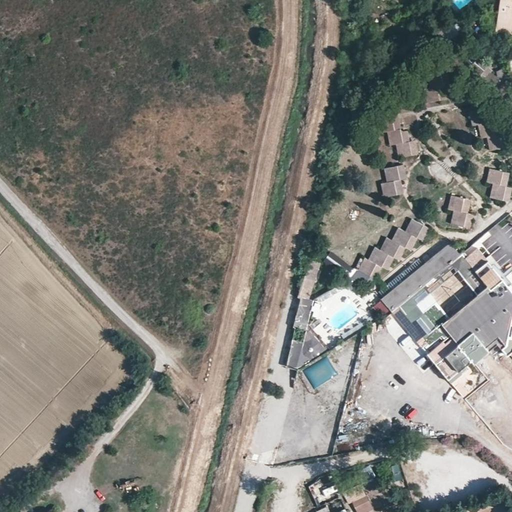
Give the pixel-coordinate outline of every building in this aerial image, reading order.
[(511,0),(501,0),(501,2),(500,11),(498,27),(511,29),(511,28),(511,0)] [(493,26),(498,27),(500,11),(496,11),(491,13),(490,23),(493,26)] [(509,72),(506,70),(501,74),(503,85),(502,90),(507,90),(510,85),(509,72)] [(446,72),(432,74),(434,88),(444,86),(443,82),(448,81),(446,72)] [(444,86),(434,88),(430,89),(428,89),(431,103),(440,101),(439,97),(446,96),(444,86)] [(484,114),(483,110),(474,111),(476,125),(479,125),(483,124),(491,122),(489,113),(484,114)] [(391,117),(383,119),(385,133),(388,133),(392,132),(400,130),(398,120),(393,121),(391,117)] [(492,126),(491,122),(483,124),(485,138),(487,138),(491,137),(499,135),(498,125),(492,126)] [(400,130),(392,132),(394,145),(396,145),(400,144),(409,142),(407,132),(401,133),(400,130)] [(499,135),(491,137),(494,150),(502,148),(502,145),(507,144),(505,134),(499,135)] [(409,142),(400,144),(403,158),(418,155),(416,145),(409,146),(409,142)] [(403,166),(389,169),(391,182),(400,181),(399,177),(405,176),(403,166)] [(503,172),(494,170),(491,184),(493,184),(497,185),(506,187),(508,177),(502,176),(503,172)] [(400,181),(391,182),(387,183),(385,183),(388,197),(396,195),(396,192),(402,191),(400,181)] [(511,188),(506,187),(497,185),(494,199),(502,201),(503,197),(509,198),(511,188)] [(464,199),(456,197),(452,210),(454,211),(458,212),(467,214),(469,204),(463,202),(464,199)] [(465,218),(467,214),(458,212),(454,225),(469,229),(471,219),(465,218)] [(413,219),(406,232),(409,233),(416,221),(413,219)] [(416,221),(409,233),(417,238),(419,234),(424,237),(429,228),(416,221)] [(398,228),(392,240),(396,242),(402,230),(398,228)] [(405,231),(402,230),(396,242),(405,248),(407,244),(412,246),(417,238),(409,233),(406,232),(405,231)] [(387,238),(380,250),(384,252),(390,239),(387,238)] [(392,240),(390,239),(384,252),(393,257),(395,254),(401,256),(405,248),(396,242),(392,240)] [(393,311),(400,305),(462,254),(453,243),(424,267),(383,300),(375,307),(385,318),(393,311)] [(478,249),(474,244),(462,254),(466,259),(478,249)] [(375,247),(369,260),(372,261),(379,249),(375,247)] [(380,250),(379,249),(372,261),(382,267),(383,264),(389,266),(393,257),(384,252),(380,250)] [(511,318),(511,290),(478,249),(466,259),(491,290),(489,298),(481,296),(475,322),(470,327),(473,331),(458,344),(459,345),(452,350),(446,344),(431,357),(455,385),(458,383),(466,377),(464,374),(469,369),(466,365),(473,360),(478,367),(485,361),(482,356),(489,351),(498,343),(508,355),(511,351),(511,321),(511,318)] [(491,290),(466,259),(462,254),(400,305),(424,335),(427,332),(436,344),(439,344),(441,342),(411,307),(457,270),(461,266),(465,271),(482,292),(481,296),(489,298),(491,290)] [(362,272),(369,260),(365,257),(358,270),(362,272)] [(311,260),(300,297),(310,300),(320,263),(311,260)] [(377,276),(382,267),(372,261),(369,260),(362,272),(369,276),(371,273),(377,276)] [(383,300),(424,267),(419,261),(378,295),(383,300)] [(323,307),(348,293),(343,284),(318,298),(323,307)] [(400,305),(393,311),(424,348),(430,342),(436,344),(427,332),(424,335),(400,305)] [(473,331),(470,327),(464,320),(441,338),(446,344),(452,350),(459,345),(458,344),(473,331)] [(305,342),(293,339),(288,367),(305,370),(308,355),(324,358),(328,336),(307,332),(305,342)] [(503,368),(489,351),(482,356),(485,361),(496,374),(503,368)] [(466,377),(478,367),(473,360),(466,365),(469,369),(464,374),(466,377)] [(467,393),(458,383),(455,385),(464,397),(473,400),(474,395),(467,393)] [(483,430),(486,433),(487,434),(496,424),(492,420),(483,430)] [(390,467),(394,480),(404,477),(399,464),(390,467)] [(358,480),(361,485),(375,477),(372,472),(358,480)] [(356,500),(354,502),(355,505),(358,511),(371,506),(361,485),(354,489),(357,497),(356,498),(356,500)] [(330,502),(334,511),(344,508),(340,498),(330,502)]
